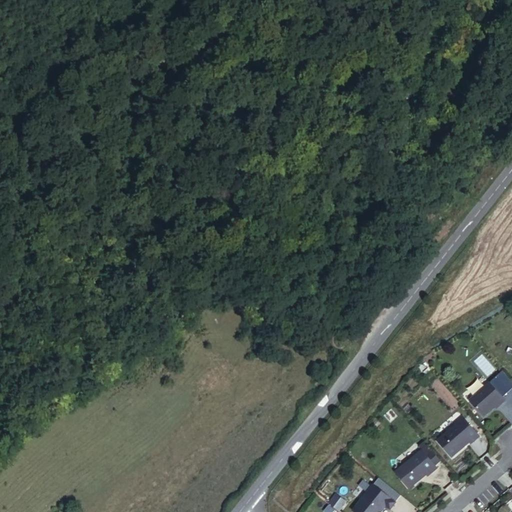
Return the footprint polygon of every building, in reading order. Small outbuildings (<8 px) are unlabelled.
[(472,401),(486,417),(500,405),(501,406),(508,401),(492,383),(472,401)] [(440,442),(454,458),(474,441),(475,443),(482,437),(466,419),(440,442)] [(425,451),(398,473),(412,490),(432,473),(433,474),(439,469),(425,451)] [(376,486),(355,511),(356,511),(384,511),(388,506),(393,510),(398,503),(376,486)] [(333,494),(329,506),(341,510),(346,499),(333,494)]
